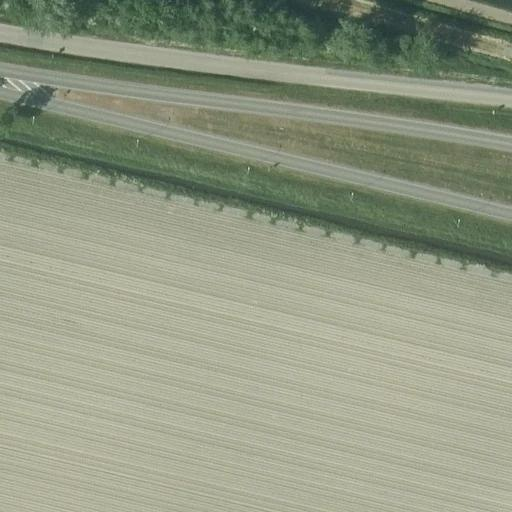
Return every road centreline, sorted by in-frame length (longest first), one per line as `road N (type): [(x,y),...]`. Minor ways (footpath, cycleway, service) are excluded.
road 1 (primary): [(0,91),(511,220)]
road 2 (primary): [(511,150),(178,98),(0,80)]
road 3 (unclassified): [(511,97),(0,35)]
road 4 (track): [(511,51),(335,0)]
